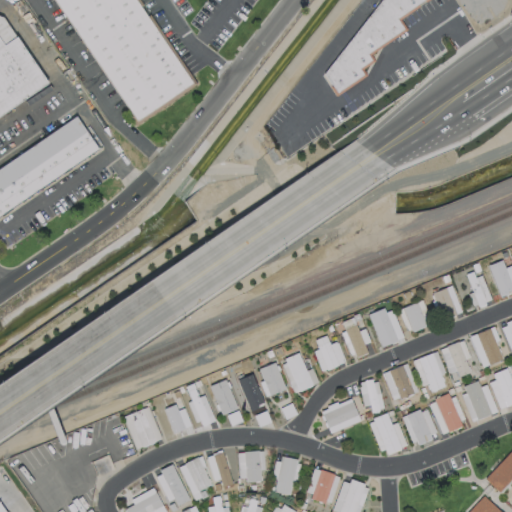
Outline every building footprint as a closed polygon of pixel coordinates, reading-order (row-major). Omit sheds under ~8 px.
[(53,0),(132,124),(190,88),(134,0),(53,0)] [(427,0),(378,0),(323,76),(335,95),(367,75),(360,70),(372,62),(368,55),(406,31),(398,18),(427,0)] [(0,114),(46,87),(0,11),(0,114)] [(0,165),(0,211),(97,152),(77,119),(0,165)] [(511,292),(511,265),(503,267),(501,260),(488,264),(496,296),(511,292)] [(473,277),(472,271),(465,273),(471,292),(468,293),(472,307),(490,302),(481,275),(473,277)] [(460,312),(450,285),(430,293),(440,320),(460,312)] [(425,326),(421,315),(425,313),(420,300),(396,309),(406,333),(425,326)] [(391,307),(368,314),(378,346),(401,339),(391,307)] [(511,320),(499,325),(509,352),(511,350),(511,320)] [(357,331),(355,325),(340,330),(351,359),(366,353),(362,344),(368,341),(363,328),(357,331)] [(468,336),(480,367),(501,359),(494,341),(497,340),(492,327),(468,336)] [(336,341),(328,344),(325,335),(313,340),(317,349),(312,350),(319,371),(343,363),(336,341)] [(446,374),(455,372),(456,376),(468,373),(465,359),(467,358),(463,341),(439,347),(446,374)] [(427,384),(429,392),(443,387),(439,374),(443,373),(436,352),(411,359),(419,386),(427,384)] [(317,383),(311,368),(304,370),(298,354),(279,361),(292,393),(317,383)] [(257,368),(262,380),(259,381),(264,397),(284,390),(274,362),(257,368)] [(389,399),(414,394),(407,365),(382,370),(389,399)] [(511,402),(511,382),(510,383),(507,369),(492,372),(493,380),(489,381),(495,406),(511,402)] [(208,385),(220,415),(237,408),(225,378),(208,385)] [(494,413),(481,378),(458,387),(471,421),(494,413)] [(369,405),(370,412),(382,409),(376,379),(357,383),(362,406),(369,405)] [(199,427),(214,420),(201,392),(186,398),(199,427)] [(441,434),(463,424),(449,392),(426,402),(441,434)] [(328,433),(359,420),(350,397),(319,410),(328,433)] [(184,408),(176,410),(174,405),(164,407),(170,432),(189,427),(184,408)] [(121,417),(134,449),(160,439),(146,406),(121,417)] [(435,435),(425,407),(400,416),(411,445),(435,435)] [(378,455),(404,446),(397,422),(389,425),(386,414),(367,420),(378,455)] [(497,492),(511,476),(511,447),(483,479),(497,492)] [(259,480),(259,470),(263,469),(262,451),(236,452),(238,481),(259,480)] [(211,480),(219,479),(221,488),(230,486),(222,452),(205,456),(211,480)] [(273,492),(290,495),(297,459),(276,455),(271,479),(275,480),(273,492)] [(211,484),(198,457),(177,466),(193,500),(204,495),(201,489),(211,484)] [(166,501),(172,498),(176,506),(188,500),(171,465),(153,474),(166,501)] [(329,503),(338,476),(312,467),(303,495),(329,503)] [(341,478),(331,511),(335,511),(358,511),(366,487),(341,478)] [(129,499),(132,504),(123,509),(124,511),(164,511),(153,487),(129,499)] [(11,511),(0,492),(0,511),(11,511)] [(465,511),(500,511),(482,495),(465,511)] [(227,511),(226,506),(220,507),(218,496),(210,497),(212,506),(207,506),(207,511),(227,511)] [(257,511),(260,500),(248,498),(246,507),(238,505),(237,511),(257,511)] [(294,511),(278,502),(271,511),(294,511)]
